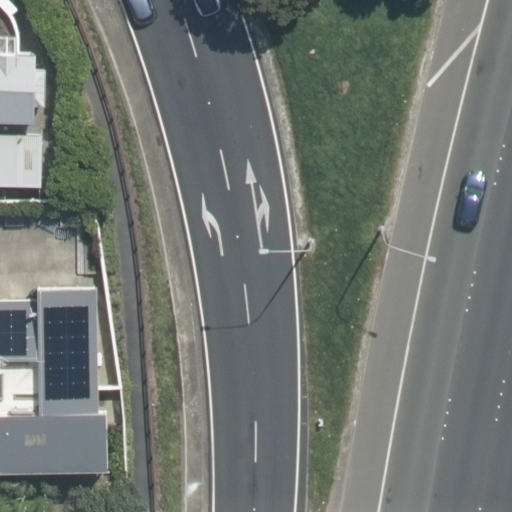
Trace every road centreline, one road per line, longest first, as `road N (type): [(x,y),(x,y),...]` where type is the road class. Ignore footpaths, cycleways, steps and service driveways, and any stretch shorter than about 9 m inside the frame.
road 1 (motorway): [(250,511),(245,320),(200,59),(171,0)]
road 2 (motorway): [(482,511),(511,332)]
